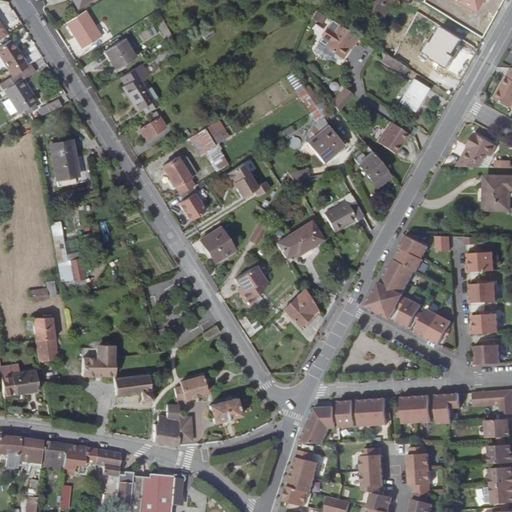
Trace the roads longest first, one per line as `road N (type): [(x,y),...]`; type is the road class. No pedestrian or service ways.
road 1 (secondary): [(22,0),(266,386),(298,404)]
road 2 (secondary): [(350,309),(462,100)]
road 3 (unclassified): [(0,425),(187,460)]
road 4 (residential): [(456,241),(469,378)]
road 5 (residential): [(469,378),(350,309)]
